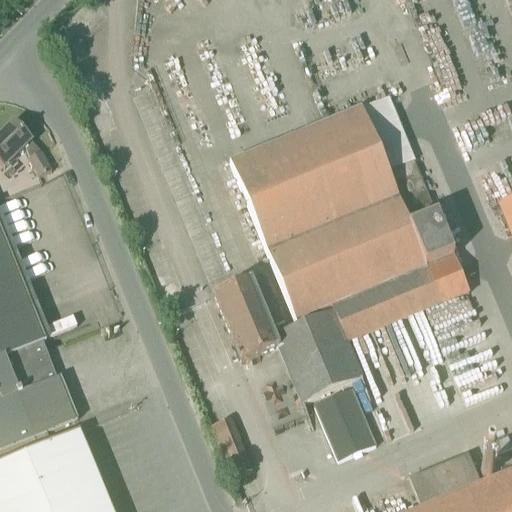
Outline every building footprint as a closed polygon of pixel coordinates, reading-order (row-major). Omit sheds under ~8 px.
[(386,173),(362,114),(231,167),(298,331),(275,340),(271,331),(284,326),(265,281),(252,286),(250,282),(248,283),(249,285),(213,300),(241,368),(277,353),(301,410),(361,385),(346,347),(469,296),(414,162),(386,173)] [(25,151),(29,163),(28,164),(38,183),(51,176),(41,156),(31,146),(32,145),(14,126),(0,139),(0,168),(3,172),(25,151)] [(511,200),(497,207),(511,241),(511,200)] [(0,454),(77,424),(77,423),(73,424),(0,243),(0,454)] [(352,394),(314,410),(337,467),(375,451),(352,394)] [(230,424),(211,432),(231,486),(252,477),(230,424)] [(108,511),(78,437),(51,448),(0,468),(0,511),(108,511)] [(485,449),(490,461),(511,452),(507,441),(485,449)] [(511,511),(511,474),(480,488),(468,459),(408,484),(419,511),(411,511),(408,511),(511,511)]
